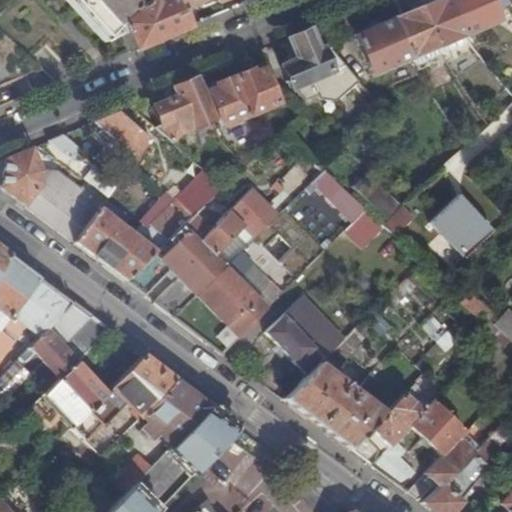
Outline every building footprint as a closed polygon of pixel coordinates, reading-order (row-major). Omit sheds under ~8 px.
[(0,0),(0,83),(3,82),(39,67),(28,58),(0,33),(0,12),(13,0),(0,0)] [(68,0),(102,36),(115,24),(142,0),(68,0)] [(142,0),(115,24),(127,51),(181,29),(173,11),(198,0),(204,0),(207,4),(217,0),(156,0),(154,2),(156,6),(151,8),(148,0),(142,0)] [(462,37),(446,0),(433,0),(418,7),(436,49),(462,37)] [(509,4),(505,0),(446,0),(462,37),(497,22),(493,12),(509,4)] [(436,49),(418,7),(391,19),(409,60),(436,49)] [(409,60),(391,19),(352,35),(370,77),(409,60)] [(306,30),(286,39),(294,60),(279,66),(288,88),(293,86),(295,91),(298,90),(300,96),(303,95),(305,100),(318,94),(319,99),(332,100),(355,81),(326,47),(316,51),(306,30)] [(231,78),(248,115),(276,104),(261,70),(251,74),(249,70),(231,78)] [(231,78),(230,77),(213,84),(215,89),(205,93),(220,127),(248,115),(231,78)] [(153,129),(171,144),(181,132),(210,120),(192,79),(170,88),(174,97),(150,108),(158,126),(153,129)] [(120,164),(127,169),(148,140),(114,112),(92,121),(122,148),(123,147),(130,152),(120,164)] [(61,135),(46,141),(70,162),(77,154),(79,151),(61,135)] [(0,183),(0,189),(72,243),(104,200),(114,187),(91,166),(81,179),(85,182),(79,189),(56,172),(40,171),(30,148),(3,160),(0,183)] [(302,166),(316,178),(322,172),(316,167),(315,169),(307,161),(302,166)] [(72,243),(124,282),(152,256),(166,242),(181,228),(193,216),(222,188),(201,169),(194,177),(196,179),(170,209),(160,200),(140,223),(132,235),(123,228),(129,219),(104,200),(72,243)] [(316,178),(357,216),(364,210),(322,172),(316,178)] [(385,219),(397,208),(363,176),(351,188),(385,219)] [(153,304),(173,319),(223,269),(239,254),(276,218),(248,191),(217,222),(206,212),(198,220),(209,231),(197,243),(181,228),(166,242),(171,247),(157,261),(152,256),(124,282),(144,297),(169,273),(176,280),(153,304)] [(428,223),(462,259),(490,232),(457,196),(428,223)] [(397,233),(413,216),(401,205),(385,221),(397,233)] [(357,216),(344,229),(363,248),(383,226),(380,224),(364,210),(357,216)] [(209,231),(198,220),(193,216),(181,228),(197,243),(209,231)] [(276,236),(265,248),(280,262),(291,249),(276,236)] [(270,283),(239,254),(223,269),(254,299),(270,283)] [(0,328),(37,279),(5,255),(0,262),(0,328)] [(173,319),(220,353),(236,337),(226,328),(254,299),(223,269),(173,319)] [(415,286),(406,277),(396,287),(404,296),(415,286)] [(69,303),(37,279),(0,328),(0,355),(22,326),(37,338),(69,303)] [(281,316),(322,359),(343,338),(302,295),(281,316)] [(107,331),(69,303),(37,338),(27,348),(58,379),(76,362),(107,331)] [(507,338),(511,341),(511,319),(504,312),(492,324),(499,330),(507,338)] [(499,330),(492,324),(487,320),(481,315),(474,323),(491,339),(494,335),(499,330)] [(296,364),(307,375),(322,359),(281,316),(263,333),(294,366),(296,364)] [(502,343),(507,338),(499,330),(494,335),(502,343)] [(455,341),(446,332),(435,343),(444,353),(455,341)] [(282,400),(349,450),(369,429),(384,413),(357,393),(329,373),(336,364),(340,366),(349,354),(337,345),(322,359),(307,375),(282,400)] [(425,355),(414,365),(422,374),(433,364),(425,355)] [(175,381),(141,356),(106,391),(69,428),(81,441),(122,401),(139,418),(141,417),(175,381)] [(106,391),(76,362),(58,379),(37,401),(66,431),(69,428),(106,391)] [(208,406),(175,381),(141,417),(146,422),(136,433),(140,438),(145,433),(151,438),(157,432),(170,445),(180,436),(208,406)] [(357,393),(384,413),(392,406),(364,384),(357,393)] [(407,390),(403,394),(402,394),(408,400),(413,395),(407,390)] [(387,446),(394,440),(408,425),(421,412),(408,400),(402,394),(392,406),(384,413),(369,429),(387,446)] [(456,440),(463,432),(431,402),(421,412),(408,425),(440,456),(456,440)] [(237,428),(208,406),(180,436),(170,445),(165,450),(191,475),(202,464),(205,461),(237,428)] [(349,450),(369,465),(387,446),(369,429),(349,450)] [(369,465),(400,488),(414,472),(398,457),(405,451),(394,440),(387,446),(369,465)] [(422,504),(431,511),(451,511),(459,503),(458,501),(488,466),(500,455),(486,440),(472,454),(437,488),(422,504)] [(437,488),(472,454),(456,440),(440,456),(423,474),(437,488)] [(111,481),(123,492),(139,477),(149,466),(137,454),(111,481)] [(154,511),(164,502),(139,477),(123,492),(104,511),(105,511),(154,511)] [(406,492),(417,500),(429,488),(419,478),(406,492)] [(511,511),(511,490),(500,503),(507,511),(506,511),(511,511)]
